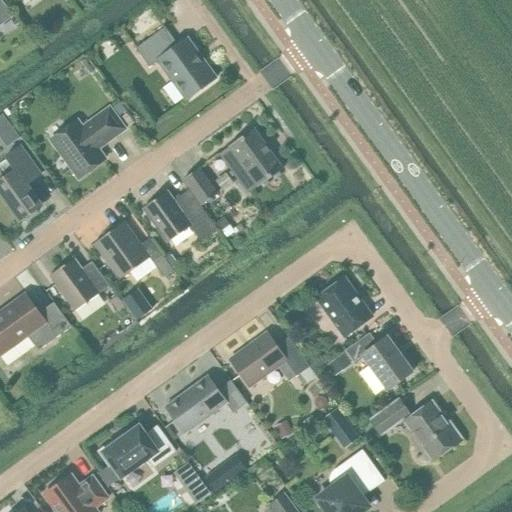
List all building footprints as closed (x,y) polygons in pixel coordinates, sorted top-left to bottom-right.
[(0,0),(0,25),(2,24),(13,16),(14,15),(12,12),(2,0),(0,0)] [(178,44),(165,26),(138,46),(152,66),(162,58),(177,79),(190,97),(217,77),(204,59),(203,60),(198,53),(199,52),(188,37),(178,44)] [(126,128),(114,112),(110,107),(83,127),(78,120),(51,139),(79,178),(106,158),(97,146),(103,141),(105,143),(126,128)] [(260,185),(267,180),(283,168),(254,128),(231,145),(220,153),(249,192),(260,185)] [(0,164),(8,175),(0,181),(0,192),(9,204),(20,220),(24,217),(28,218),(37,211),(37,208),(42,205),(27,184),(41,174),(29,158),(20,146),(6,157),(7,159),(0,163),(0,164)] [(203,204),(218,194),(199,168),(184,178),(203,204)] [(218,229),(190,189),(174,200),(167,191),(144,207),(169,242),(191,226),(202,241),(218,229)] [(121,278),(150,257),(124,221),(95,243),(121,278)] [(172,255),(166,259),(173,269),(179,264),(172,255)] [(164,277),(174,270),(173,269),(166,259),(165,257),(155,264),(164,277)] [(82,268),(75,259),(67,265),(66,264),(50,275),(76,311),(111,286),(93,261),(82,268)] [(363,304),(355,293),(356,293),(345,277),(317,297),(345,336),(373,316),(364,304),(363,304)] [(40,312),(26,293),(5,308),(6,310),(0,314),(0,356),(29,335),(40,350),(72,326),(54,302),(40,312)] [(117,309),(122,304),(115,296),(110,301),(117,309)] [(268,333),(231,359),(243,375),(250,386),(278,366),(286,360),(297,376),(304,386),(317,376),(310,366),(289,337),(277,346),(268,333)] [(378,344),(370,333),(346,350),(355,362),(364,355),(388,389),(412,372),(413,372),(387,336),(386,337),(387,337),(378,344)] [(307,361),(315,371),(325,363),(318,353),(307,361)] [(336,375),(351,365),(343,353),(328,363),(336,375)] [(218,389),(208,376),(166,406),(186,433),(227,403),(234,413),(248,402),(231,380),(218,389)] [(421,392),(427,400),(445,388),(439,379),(421,392)] [(412,416),(400,400),(373,420),(382,433),(403,417),(434,459),(462,439),(450,423),(448,424),(432,402),(412,416)] [(337,407),(324,416),(346,446),(359,437),(337,407)] [(292,434),(286,422),(276,427),(281,439),(292,434)] [(115,438),(98,451),(108,465),(99,472),(108,486),(122,477),(147,458),(154,467),(177,451),(158,425),(146,434),(140,426),(126,435),(117,442),(115,438)] [(385,480),(363,449),(339,467),(335,469),(333,471),(331,473),(330,477),(329,480),(329,482),(329,483),(330,489),(318,498),(328,511),(360,511),(369,506),(359,492),(381,476),(384,481),(385,480)] [(236,456),(205,478),(216,493),(247,470),(236,456)] [(189,462),(174,472),(196,504),(211,493),(189,462)] [(80,485),(72,474),(45,494),(56,510),(57,511),(99,511),(96,507),(109,497),(93,476),(80,485)] [(297,511),(285,494),(271,504),(272,505),(263,511),(264,511),(297,511)]
